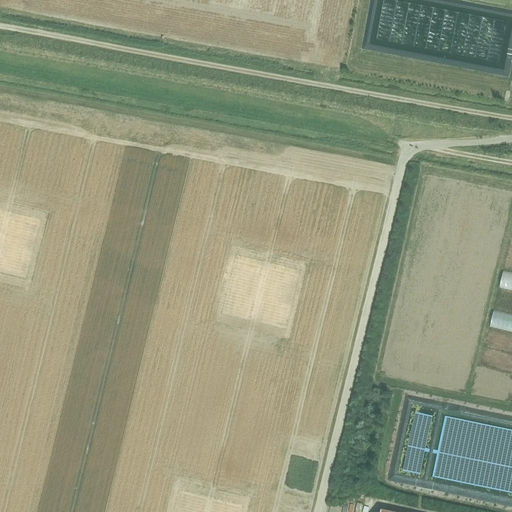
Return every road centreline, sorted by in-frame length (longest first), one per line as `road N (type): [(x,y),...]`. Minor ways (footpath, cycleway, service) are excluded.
road 1 (track): [(0,21),(511,121)]
road 2 (track): [(0,69),(511,162)]
road 3 (unclassified): [(318,511),(404,156),(423,145),(511,139)]
